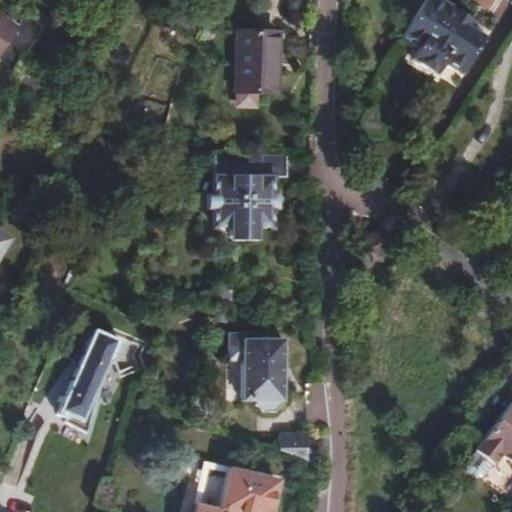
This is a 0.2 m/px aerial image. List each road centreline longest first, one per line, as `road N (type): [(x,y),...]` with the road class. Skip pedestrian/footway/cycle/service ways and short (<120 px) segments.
road 1 (residential): [(336,511),(331,184)]
road 2 (residential): [(511,303),(361,191),(331,184)]
road 3 (residential): [(331,184),(324,71),(333,0)]
